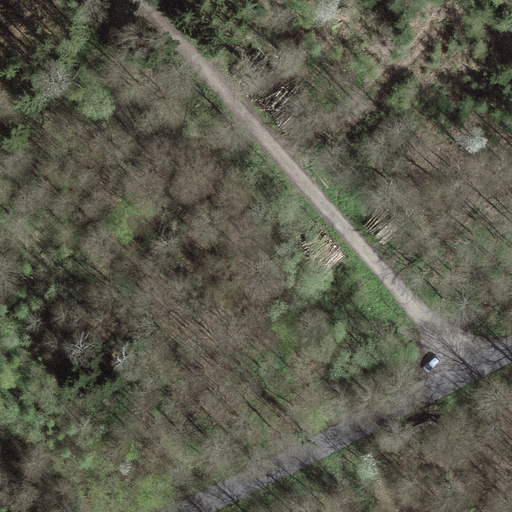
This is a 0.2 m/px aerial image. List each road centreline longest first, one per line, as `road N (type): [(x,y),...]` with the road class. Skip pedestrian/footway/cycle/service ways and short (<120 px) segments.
road 1 (track): [(470,370),(139,0)]
road 2 (tertiary): [(180,511),(511,349)]
